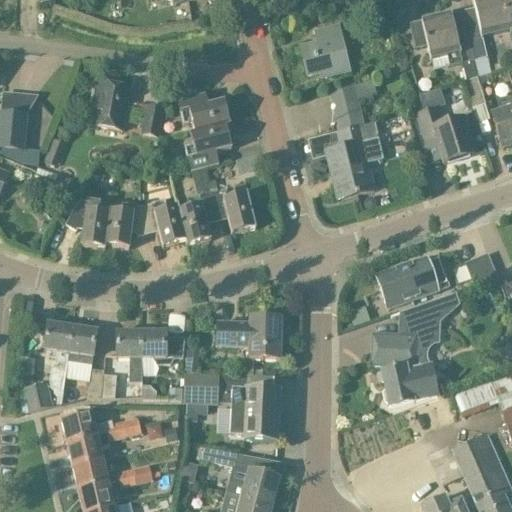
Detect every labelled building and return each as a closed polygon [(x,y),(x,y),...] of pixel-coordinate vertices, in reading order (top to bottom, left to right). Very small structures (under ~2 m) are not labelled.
[(474,11),(462,13),(474,63),(486,60),(482,41),(510,34),(502,0),(475,0),(471,1),(474,11)] [(511,0),(502,0),(510,34),(511,34),(511,0)] [(461,66),(466,84),(478,80),(474,63),(462,13),(409,26),(415,52),(427,49),(430,64),(446,60),(448,69),(461,66)] [(324,75),(325,80),(348,74),(337,29),(315,34),(318,46),(301,50),(308,78),(324,75)] [(478,80),(466,84),(463,84),(472,111),(485,107),(478,87),(488,84),(485,78),(478,80)] [(124,133),(127,118),(132,91),(127,90),(124,86),(112,84),(107,87),(102,86),(102,91),(98,90),(94,108),(98,109),(95,128),(124,133)] [(329,95),(339,135),(362,129),(356,102),(375,97),(372,85),(329,95)] [(196,136),(227,129),(231,128),(225,104),(208,108),(206,97),(179,103),(185,128),(194,126),(196,136)] [(502,152),(511,149),(511,102),(501,106),(503,114),(491,118),(502,152)] [(157,142),(160,127),(163,110),(147,107),(141,138),(157,142)] [(441,164),(442,167),(473,157),(462,123),(443,129),(438,112),(416,119),(431,167),(441,164)] [(0,116),(0,150),(23,153),(26,119),(0,116)] [(227,129),(196,136),(192,137),(194,148),(185,150),(191,175),(220,168),(217,157),(233,153),(227,129)] [(367,145),(363,129),(362,129),(339,135),(336,136),(340,151),(325,154),(337,203),(374,194),(362,146),(367,145)] [(63,147),(53,143),(44,165),(54,169),(63,147)] [(64,197),(69,182),(39,171),(33,186),(64,197)] [(237,200),(235,192),(212,197),(218,221),(228,218),(233,237),(257,232),(249,197),(237,200)] [(179,213),(187,245),(188,249),(212,243),(207,223),(218,221),(211,197),(188,203),(190,211),(179,213)] [(82,248),(107,252),(107,249),(106,249),(111,215),(101,213),(103,205),(83,202),(68,227),(78,234),(82,228),(85,228),(82,248)] [(166,203),(142,208),(142,209),(148,233),(149,233),(159,231),(164,251),(187,245),(179,213),(178,210),(168,212),(166,203)] [(111,215),(106,249),(107,249),(131,252),(134,232),(137,232),(139,240),(150,237),(149,233),(148,233),(142,209),(142,208),(137,208),(137,206),(124,205),(123,214),(112,212),(111,215)] [(476,262),(485,284),(496,280),(487,257),(476,262)] [(426,261),(403,269),(408,284),(405,285),(412,304),(437,295),(437,294),(448,290),(440,265),(428,269),(426,261)] [(474,289),(485,284),(476,262),(465,267),(474,289)] [(387,313),(412,304),(405,285),(408,284),(403,269),(375,279),(387,313)] [(414,369),(430,370),(429,364),(428,362),(427,359),(427,355),(428,351),(430,348),(433,346),(437,345),(438,323),(459,306),(456,296),(399,316),(398,340),(373,338),(372,368),(382,369),(414,369)] [(214,350),(250,351),(250,361),(281,362),(282,321),(251,320),(251,324),(215,323),(214,350)] [(47,327),(43,354),(58,356),(55,368),(54,368),(51,375),(50,386),(51,393),(62,394),(64,381),(65,382),(67,365),(72,330),(47,327)] [(72,330),(67,365),(92,368),(97,334),(72,330)] [(116,335),(116,362),(129,362),(129,386),(141,386),(141,380),(141,369),(141,335),(116,335)] [(141,335),(141,369),(170,368),(173,362),(182,363),(184,342),(166,342),(166,335),(141,335)] [(198,355),(184,354),(182,376),(197,376),(198,355)] [(238,365),(238,379),(253,380),(253,363),(245,363),(238,365)] [(436,399),(430,370),(414,369),(382,369),(382,375),(381,375),(389,410),(413,405),(436,399)] [(86,386),(85,401),(101,402),(103,378),(103,375),(87,373),(86,386)] [(184,377),(183,408),(217,410),(218,399),(233,400),(231,442),(277,444),(279,394),(248,392),(248,380),(184,377)] [(511,377),(453,398),(462,421),(498,407),(511,447),(511,377)] [(103,378),(101,402),(114,402),(116,380),(103,378)] [(22,392),(28,416),(53,410),(47,386),(22,392)] [(182,392),(168,392),(168,403),(182,403),(182,392)] [(62,420),(68,445),(108,435),(109,443),(127,439),(125,432),(122,432),(121,426),(112,428),(111,425),(95,428),(92,413),(62,420)] [(127,439),(142,435),(138,421),(121,426),(122,432),(125,432),(127,439)] [(108,435),(68,445),(73,469),(103,461),(101,451),(110,449),(109,444),(110,444),(109,443),(108,435)] [(510,511),(503,497),(511,494),(487,439),(452,454),(477,511),(510,511)] [(226,494),(273,507),(280,482),(282,482),(286,467),(204,452),(201,464),(232,472),(226,494)] [(103,461),(73,469),(79,492),(109,485),(103,461)] [(153,482),(149,468),(135,471),(136,478),(134,478),(135,487),(153,482)] [(117,475),(120,490),(135,487),(134,478),(136,478),(135,471),(117,475)] [(109,485),(79,492),(83,511),(99,511),(114,508),(109,485)] [(271,511),(273,507),(226,494),(221,511),(271,511)] [(421,511),(420,511),(464,511),(460,503),(448,508),(445,501),(434,505),(432,501),(421,506),(423,510),(421,511)]
